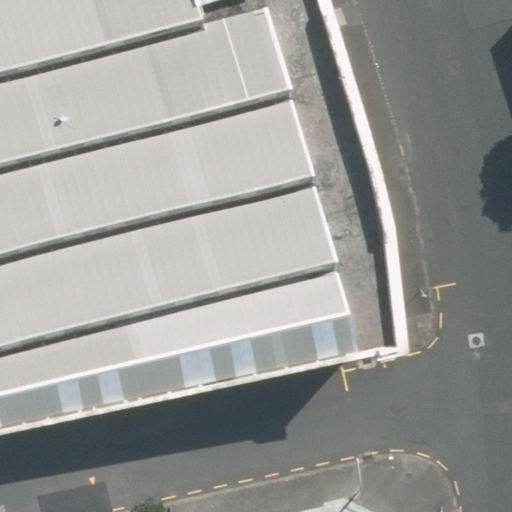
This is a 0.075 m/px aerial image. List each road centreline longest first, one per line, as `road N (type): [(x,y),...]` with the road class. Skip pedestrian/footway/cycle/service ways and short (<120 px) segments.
road 1 (residential): [(511,379),(0,486)]
road 2 (residential): [(511,351),(425,0)]
